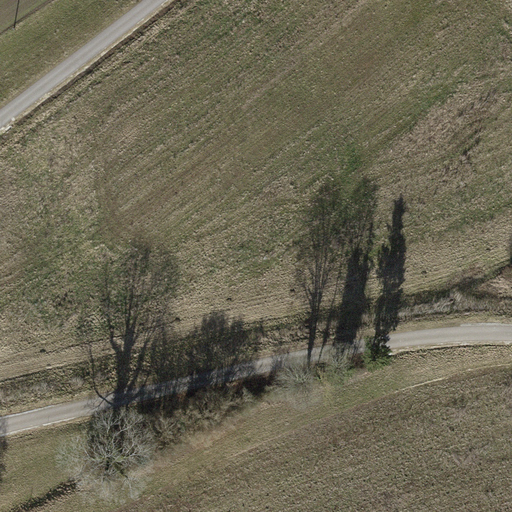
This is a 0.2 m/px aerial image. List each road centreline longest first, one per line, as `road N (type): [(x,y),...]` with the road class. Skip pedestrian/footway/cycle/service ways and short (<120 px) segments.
road 1 (unclassified): [(0,429),(386,341),(511,332)]
road 2 (unclassified): [(153,0),(0,118)]
